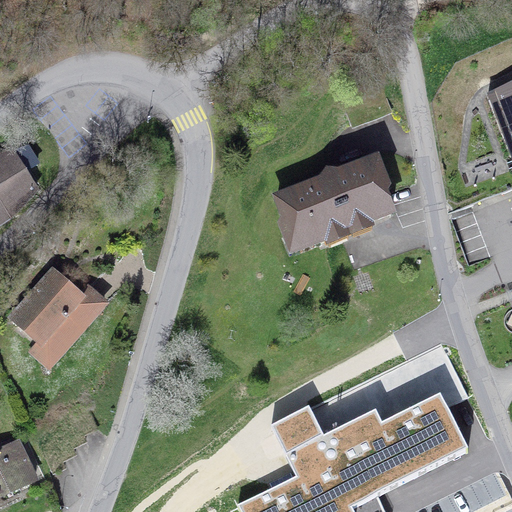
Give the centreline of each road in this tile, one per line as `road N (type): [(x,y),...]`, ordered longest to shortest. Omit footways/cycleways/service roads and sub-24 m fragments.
road 1 (residential): [(511,462),(464,342),(414,86),(410,20),(399,0)]
road 2 (unclassified): [(105,489),(193,222),(201,149),(182,99),(167,87)]
road 3 (residential): [(167,87),(0,244)]
road 4 (unclassified): [(167,87),(123,67),(79,68),(0,117)]
road 5 (residential): [(306,0),(167,87)]
